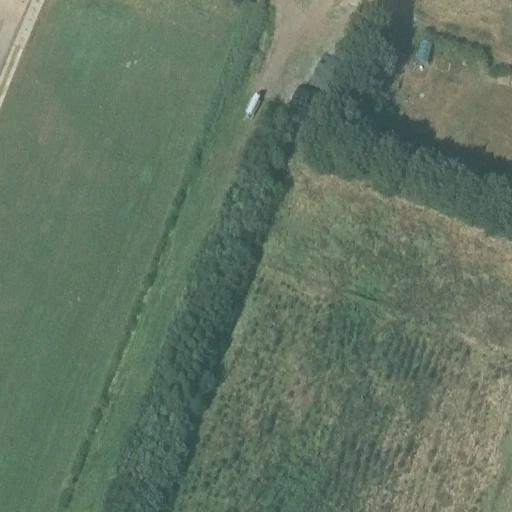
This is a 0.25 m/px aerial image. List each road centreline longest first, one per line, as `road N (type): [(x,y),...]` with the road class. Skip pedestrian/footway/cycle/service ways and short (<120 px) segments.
road 1 (track): [(93,511),(293,0)]
road 2 (track): [(399,188),(461,85),(501,53)]
road 3 (track): [(367,0),(511,58)]
